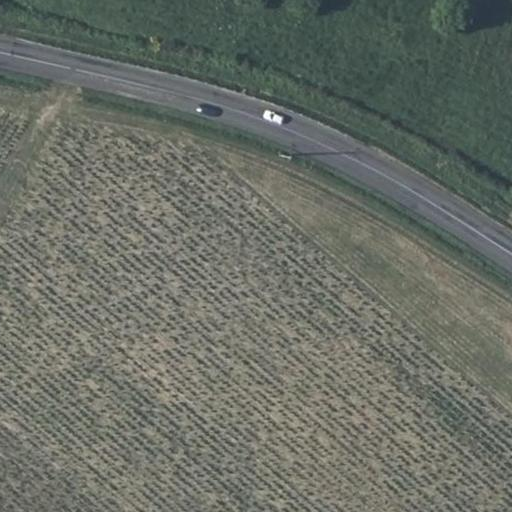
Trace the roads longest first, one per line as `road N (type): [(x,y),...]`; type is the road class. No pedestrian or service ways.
road 1 (secondary): [(0,53),(141,84),(300,138),(511,256)]
road 2 (track): [(0,201),(69,68)]
